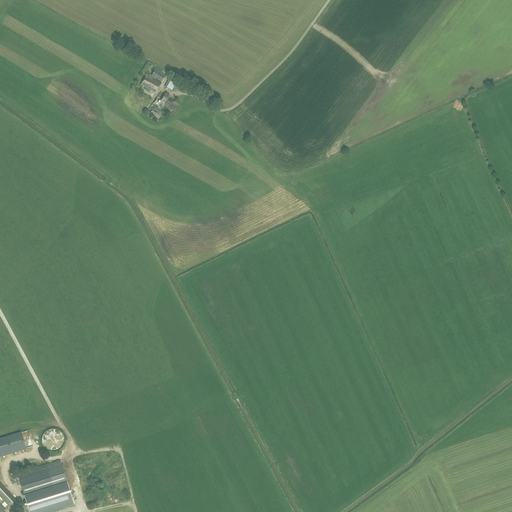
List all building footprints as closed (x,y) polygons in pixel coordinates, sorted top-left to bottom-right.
[(156,93),(161,83),(155,80),(156,79),(161,82),(165,75),(156,70),(151,76),(147,74),(141,85),(156,93)] [(170,77),(165,86),(172,90),(177,81),(170,77)] [(153,104),(160,109),(162,106),(172,114),(179,104),(175,101),(174,103),(168,98),(169,97),(161,92),(153,104)] [(163,112),(152,105),(147,112),(158,120),(163,112)] [(21,433),(0,439),(0,456),(26,448),(21,433)] [(59,454),(45,458),(46,464),(61,460),(59,454)] [(60,461),(11,476),(14,483),(20,481),(29,511),(48,511),(74,504),(60,461)] [(0,511),(2,511),(5,510),(0,505),(0,494),(10,506),(16,500),(0,482),(0,511)]
